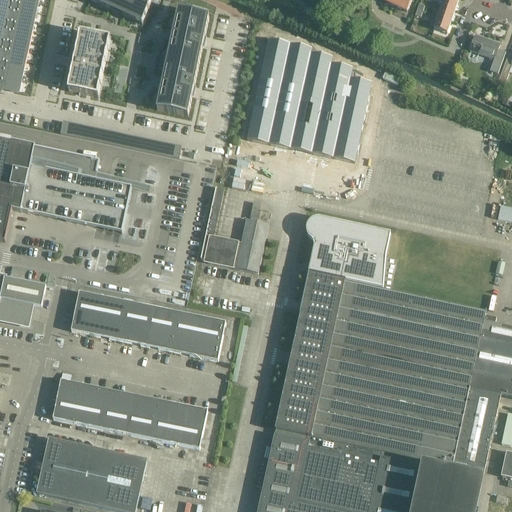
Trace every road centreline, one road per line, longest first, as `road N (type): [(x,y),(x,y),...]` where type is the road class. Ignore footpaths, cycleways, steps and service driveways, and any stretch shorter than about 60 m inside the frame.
road 1 (residential): [(235,18),(207,148),(36,111)]
road 2 (unknown): [(22,424),(162,455),(175,471),(168,508)]
